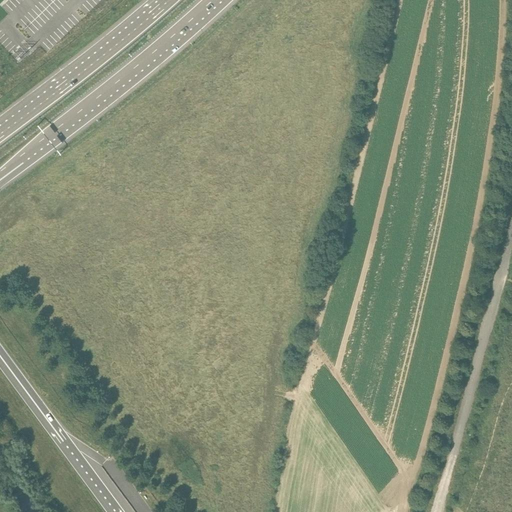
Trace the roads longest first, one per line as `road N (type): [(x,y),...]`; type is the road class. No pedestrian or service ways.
road 1 (unclassified): [(437,511),(511,231)]
road 2 (trunk): [(1,174),(217,0)]
road 3 (trunk): [(166,0),(5,131)]
road 4 (motorway): [(109,511),(0,363)]
